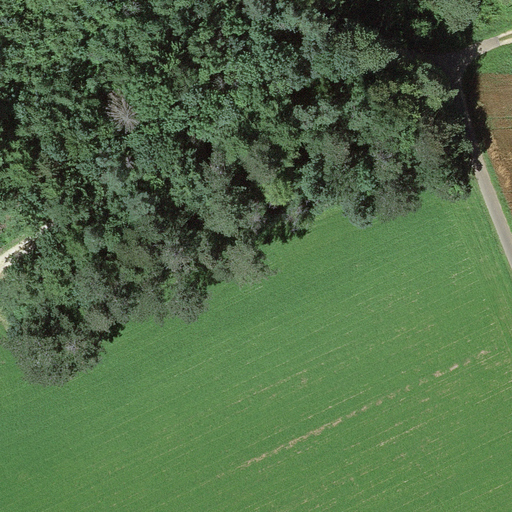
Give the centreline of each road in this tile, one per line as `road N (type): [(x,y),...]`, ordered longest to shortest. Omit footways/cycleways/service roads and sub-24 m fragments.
road 1 (track): [(447,62),(359,63),(306,75),(181,143),(0,262)]
road 2 (track): [(447,62),(477,173),(511,252)]
